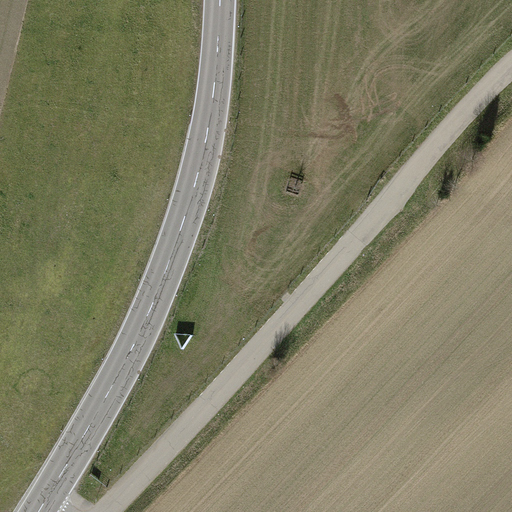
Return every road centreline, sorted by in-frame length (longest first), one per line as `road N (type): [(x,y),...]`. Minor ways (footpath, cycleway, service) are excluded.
road 1 (residential): [(109,511),(511,71)]
road 2 (secondary): [(222,0),(201,167),(177,245),(146,323),(39,511)]
